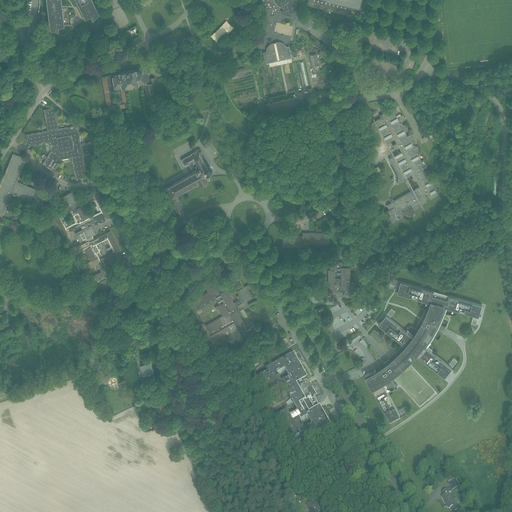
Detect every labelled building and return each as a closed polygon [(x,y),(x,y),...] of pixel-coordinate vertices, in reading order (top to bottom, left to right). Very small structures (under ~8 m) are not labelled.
[(45,0),(49,29),(58,31),(58,26),(64,25),(61,0),(75,0),(85,18),(90,15),(92,20),(99,13),(92,0),(45,0)] [(361,0),(275,0),(276,0),(277,2),(277,3),(279,4),(281,5),(282,6),(284,6),(282,13),(291,15),(292,11),(295,10),(295,11),(296,11),(298,1),(300,0),(308,0),(307,5),(357,17),(361,0)] [(267,52),(263,52),(266,64),(292,58),(289,47),(286,47),(286,46),(285,45),(284,44),(283,43),(281,42),(279,42),(278,42),(276,42),(276,43),(274,43),(274,42),(273,43),(271,44),(270,45),(269,45),(268,46),(267,47),(267,48),(267,49),(266,51),(267,51),(267,52)] [(316,54),(310,55),(313,67),(319,66),(316,54)] [(125,107),(125,103),(124,103),(123,102),(127,101),(125,90),(125,88),(124,88),(123,87),(144,83),(146,94),(145,94),(145,99),(155,98),(154,93),(153,93),(151,82),(152,82),(151,79),(153,79),(154,78),(154,77),(153,76),(152,76),(149,77),(148,70),(148,67),(144,68),(144,69),(136,71),(136,70),(119,73),(119,74),(112,75),(102,77),(107,104),(110,104),(110,105),(109,105),(110,110),(125,107)] [(268,105),(271,117),(299,110),(296,98),(268,105)] [(71,157),(74,172),(75,179),(87,177),(83,155),(104,152),(102,140),(81,144),(79,135),(81,135),(80,132),(78,132),(77,126),(59,129),(55,108),(44,110),(47,131),(26,135),(28,146),(50,142),(51,152),(43,164),(53,172),(62,159),(71,157)] [(413,189),(413,190),(394,201),(394,199),(393,200),(394,201),(387,205),(389,210),(388,211),(390,214),(390,215),(390,217),(393,223),(401,218),(401,219),(404,217),(400,211),(411,204),(415,211),(421,207),(420,206),(421,205),(422,206),(423,206),(422,205),(438,195),(430,181),(429,181),(422,169),(427,166),(424,160),(421,161),(411,143),(413,141),(410,135),(407,136),(392,109),(391,110),(390,110),(387,110),(386,111),(385,111),(385,112),(380,115),(381,118),(375,121),(374,119),(373,119),(374,121),(370,124),(371,125),(372,126),(374,127),(375,128),(376,129),(378,128),(387,144),(388,144),(387,143),(395,139),(397,143),(393,145),(393,146),(394,147),(395,148),(396,149),(399,148),(401,152),(394,155),(393,155),(394,156),(389,158),(398,174),(397,175),(398,176),(398,177),(398,180),(398,181),(399,182),(406,178),(407,179),(407,178),(412,175),(413,178),(412,179),(413,180),(414,181),(415,182),(416,181),(420,187),(414,190),(413,189)] [(355,154),(342,151),(333,149),(330,158),(352,163),(355,154)] [(196,151),(193,152),(193,153),(192,154),(192,153),(192,154),(182,159),(181,161),(184,165),(186,166),(189,164),(194,172),(164,189),(181,218),(185,216),(176,199),(202,184),(203,185),(204,186),(208,183),(209,182),(208,181),(210,180),(210,177),(209,175),(211,173),(212,173),(212,172),(212,171),(212,170),(211,169),(210,169),(209,169),(198,150),(196,151)] [(0,184),(0,216),(2,217),(11,195),(41,207),(47,194),(17,181),(26,159),(13,153),(0,184)] [(94,234),(90,226),(89,227),(88,225),(103,217),(102,213),(103,213),(105,216),(109,214),(97,190),(94,192),(74,202),(73,201),(75,200),(71,193),(65,196),(69,204),(70,203),(71,205),(52,215),(63,236),(81,227),(83,230),(76,233),(81,241),(84,239),(85,241),(69,249),(71,253),(70,253),(68,250),(63,252),(76,276),(98,265),(101,272),(89,278),(95,291),(103,288),(109,285),(110,286),(117,283),(110,267),(107,269),(103,260),(121,251),(110,230),(94,239),(92,235),(94,234)] [(160,217),(164,224),(170,221),(166,213),(160,217)] [(309,250),(312,250),(312,244),(329,244),(329,239),(332,239),(332,243),(347,243),(347,237),(344,237),(344,233),(332,233),(332,237),(329,237),(329,233),(303,233),(303,236),(283,236),(283,247),(309,247),(309,250)] [(47,243),(50,249),(59,244),(56,238),(47,243)] [(339,263),(337,263),(337,262),(330,262),(330,270),(328,270),(328,283),(330,283),(330,292),(337,292),(337,290),(339,290),(339,292),(342,292),(342,290),(345,290),(345,293),(355,293),(355,285),(350,285),(350,268),(355,268),(355,260),(345,260),(345,263),(343,263),(343,261),(339,261),(339,263)] [(221,277),(224,276),(221,270),(212,275),(215,280),(211,283),(209,278),(202,282),(208,292),(190,302),(193,308),(194,308),(196,311),(216,299),(219,305),(217,306),(223,316),(206,325),(206,326),(205,325),(204,324),(204,325),(203,323),(199,325),(210,346),(214,344),(214,343),(214,342),(214,341),(215,340),(215,341),(228,333),(229,337),(227,338),(232,346),(236,344),(234,342),(237,341),(243,338),(243,337),(245,335),(247,339),(259,332),(255,325),(251,327),(251,328),(247,331),(244,325),(245,325),(235,307),(236,307),(236,306),(242,303),(240,299),(234,303),(226,289),(222,292),(219,286),(225,283),(221,277)] [(385,365),(376,371),(375,370),(365,376),(390,421),(400,415),(382,383),(398,372),(412,359),(408,356),(412,352),(445,378),(452,368),(426,347),(437,328),(446,307),(479,317),(482,305),(401,282),(397,293),(430,303),(423,320),(412,337),(386,315),(378,325),(405,346),(390,360),(389,359),(384,363),(385,365)] [(141,354),(138,349),(132,353),(135,358),(137,357),(139,355),(141,354)] [(310,381),(309,381),(308,379),(294,354),(267,370),(269,372),(261,377),(270,393),(280,387),(282,389),(285,388),(298,412),(290,416),(287,411),(279,416),(293,440),(303,434),(306,439),(331,426),(320,407),(314,396),(317,395),(313,389),(311,384),(310,381)] [(151,362),(146,364),(142,365),(145,375),(154,372),(151,362)] [(155,400),(158,409),(165,407),(163,401),(159,403),(158,400),(155,400)] [(165,407),(158,409),(159,415),(158,415),(159,419),(166,417),(164,414),(167,413),(165,407)] [(448,483),(452,490),(459,486),(455,479),(448,483)] [(442,496),(443,498),(449,508),(451,507),(454,511),(458,509),(448,493),(450,492),(448,488),(442,492),(444,495),(442,496)] [(321,511),(316,502),(311,504),(311,502),(307,504),(310,511),(321,511)]
